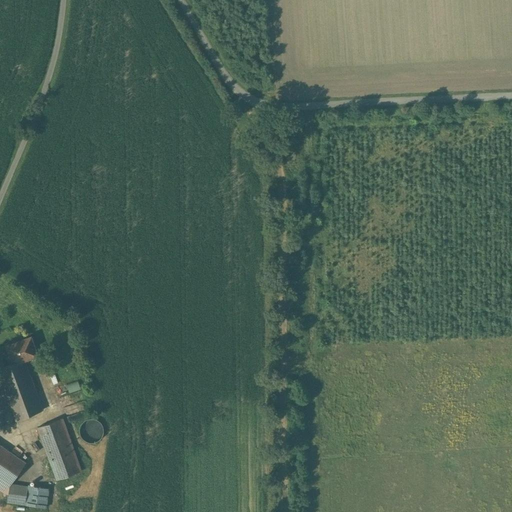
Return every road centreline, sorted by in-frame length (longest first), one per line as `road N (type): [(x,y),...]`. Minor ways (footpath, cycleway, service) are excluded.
road 1 (track): [(239,92),(279,183),(282,511)]
road 2 (unclassified): [(511,96),(260,103),(239,92),(180,0)]
